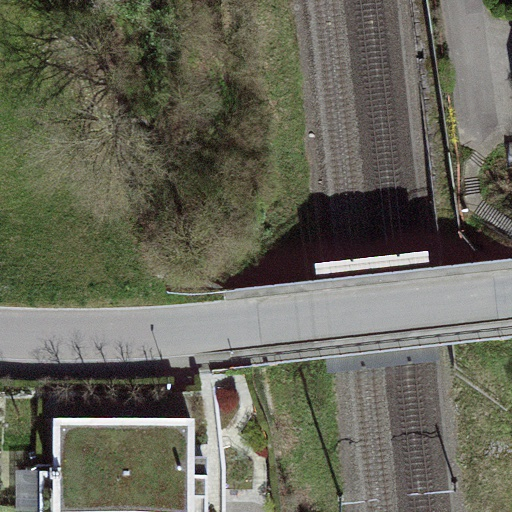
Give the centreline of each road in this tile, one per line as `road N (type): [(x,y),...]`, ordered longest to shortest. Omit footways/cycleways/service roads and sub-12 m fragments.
road 1 (residential): [(511,295),(226,326),(0,333)]
road 2 (unknown): [(458,0),(476,145)]
